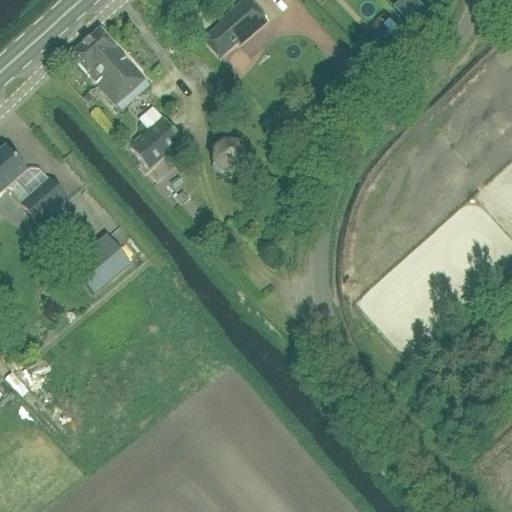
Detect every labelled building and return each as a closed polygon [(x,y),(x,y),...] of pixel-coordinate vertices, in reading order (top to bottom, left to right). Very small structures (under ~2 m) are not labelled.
[(431,22),(410,0),(405,0),(393,12),(415,36),(431,22)] [(210,36),(201,43),(218,63),(227,56),(236,47),(239,50),(267,26),(245,1),(217,25),(219,27),(210,36)] [(114,110),(128,97),(143,85),(99,34),(70,60),(114,110)] [(368,34),(351,49),(379,80),(396,65),(368,34)] [(147,176),(182,146),(160,122),(126,151),(147,176)] [(222,149),(212,157),(210,170),(219,182),(234,184),(243,176),(244,163),(236,151),(222,149)] [(36,230),(66,205),(47,183),(29,199),(16,184),(24,177),(4,154),(0,157),(0,197),(5,194),(36,230)] [(91,300),(130,269),(106,240),(68,272),(91,300)] [(0,399),(10,426),(26,420),(16,393),(0,399)]
